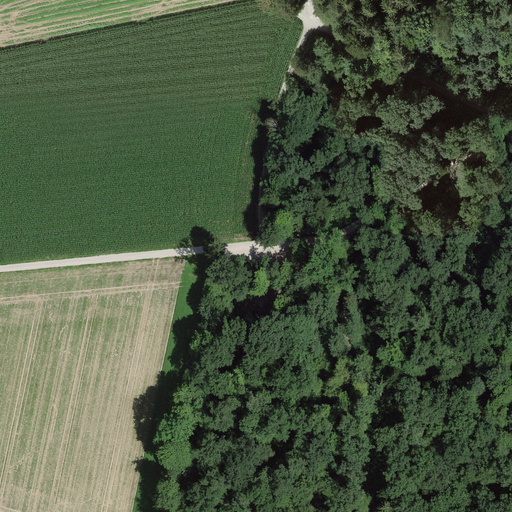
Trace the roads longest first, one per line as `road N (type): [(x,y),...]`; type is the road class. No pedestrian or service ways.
road 1 (track): [(329,237),(0,269)]
road 2 (track): [(370,511),(329,237)]
road 3 (track): [(511,115),(276,0)]
road 4 (track): [(262,247),(259,198),(274,112),(307,19)]
road 5 (track): [(511,136),(329,237)]
